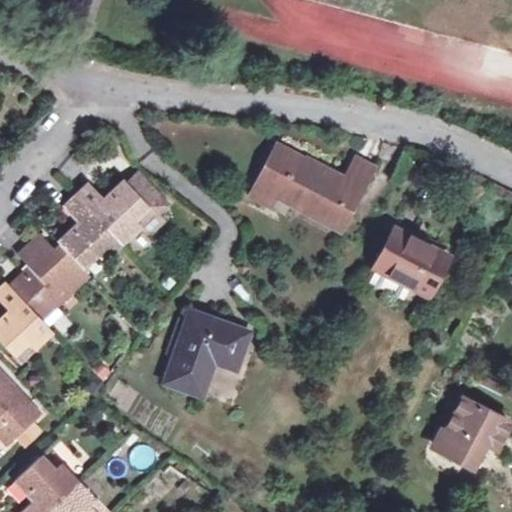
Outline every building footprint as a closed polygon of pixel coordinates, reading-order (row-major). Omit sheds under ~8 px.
[(275,145),(254,185),(274,196),(290,204),(293,198),(344,224),(373,166),(355,157),(342,180),(275,145)] [(138,172),(126,183),(146,203),(157,192),(138,172)] [(28,343),(35,350),(53,332),(41,319),(35,312),(49,299),(55,306),(88,275),(83,268),(97,255),(103,262),(140,227),(134,221),(150,207),(146,203),(126,183),(123,179),(103,198),(88,183),(62,206),(77,223),(57,241),(60,243),(54,249),(40,234),(17,255),(29,268),(34,274),(29,279),(24,273),(10,286),(6,282),(0,287),(0,302),(8,311),(0,318),(0,342),(14,356),(28,343)] [(274,196),(254,185),(249,194),(269,205),(274,196)] [(293,198),(290,204),(341,230),(344,224),(293,198)] [(155,213),(150,207),(134,221),(140,227),(155,213)] [(382,254),(373,268),(411,287),(429,296),(448,256),(394,228),(388,239),(381,236),(375,250),(382,254)] [(241,277),(249,270),(242,261),(233,268),(241,277)] [(29,268),(24,273),(29,279),(34,274),(29,268)] [(411,287),(373,268),(368,279),(405,298),(411,287)] [(35,312),(41,319),(55,306),(49,299),(35,312)] [(216,348),(238,356),(247,332),(191,313),(167,381),(202,393),(212,359),(216,348)] [(21,363),(35,350),(28,343),(14,356),(21,363)] [(216,348),(212,359),(235,367),(238,356),(216,348)] [(0,436),(7,444),(40,414),(0,371),(0,436)] [(437,450),(471,468),(485,443),(496,450),(510,423),(463,399),(437,450)] [(47,449),(39,456),(53,470),(60,463),(47,449)] [(53,470),(39,456),(14,479),(33,499),(18,511),(92,511),(87,507),(95,500),(60,463),(53,470)] [(106,511),(95,500),(87,507),(92,511),(106,511)]
